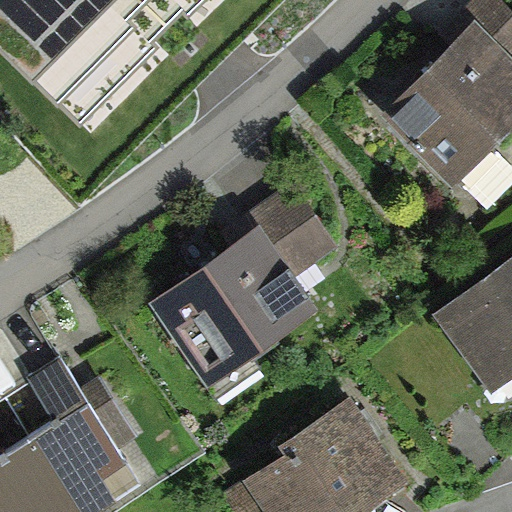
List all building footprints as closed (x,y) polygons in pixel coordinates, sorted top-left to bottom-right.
[(466,0),(366,103),(448,182),(511,115),(511,3),(508,0),(466,0)] [(133,279),(197,376),(342,281),(278,184),(133,279)] [(511,237),(423,302),(487,388),(511,369),(511,237)] [(3,402),(74,511),(99,511),(142,485),(64,363),(3,402)] [(221,469),(249,511),(349,511),(396,482),(338,394),(221,469)] [(74,511),(3,402),(0,404),(0,511),(74,511)]
